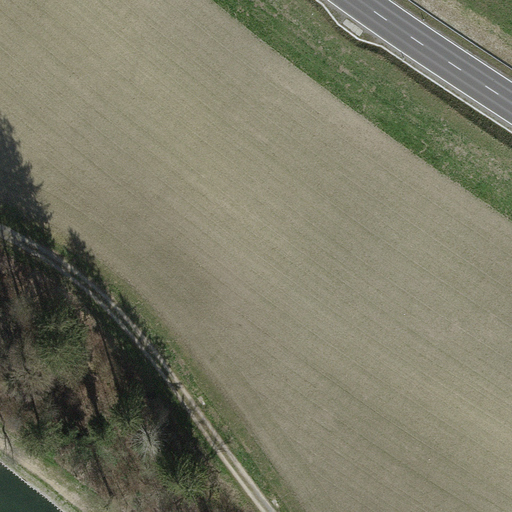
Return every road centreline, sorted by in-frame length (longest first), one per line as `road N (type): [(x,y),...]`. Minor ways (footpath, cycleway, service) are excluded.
road 1 (track): [(277,511),(86,278),(0,225)]
road 2 (secondary): [(511,102),(359,0)]
